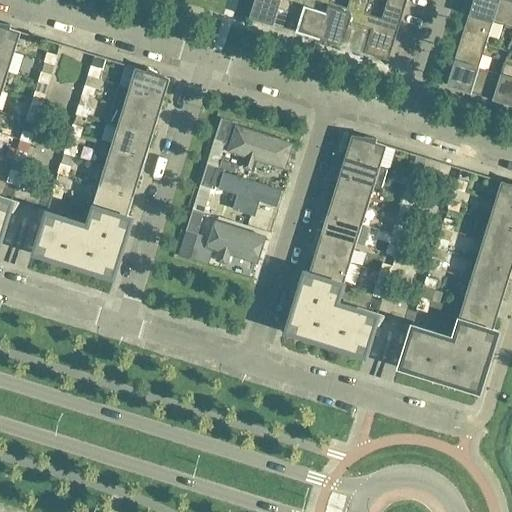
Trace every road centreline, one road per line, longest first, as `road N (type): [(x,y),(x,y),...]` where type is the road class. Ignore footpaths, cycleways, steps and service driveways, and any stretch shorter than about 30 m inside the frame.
road 1 (secondary): [(367,493),(0,382)]
road 2 (secondary): [(0,427),(273,511)]
road 3 (residential): [(122,327),(206,57)]
road 4 (residential): [(249,362),(330,96)]
road 5 (residential): [(452,426),(249,362)]
road 6 (residential): [(206,57),(17,0)]
road 7 (residential): [(249,362),(122,327)]
road 8 (residential): [(330,96),(206,57)]
road 9 (residential): [(122,327),(0,290)]
road 10 (residential): [(405,120),(444,0)]
